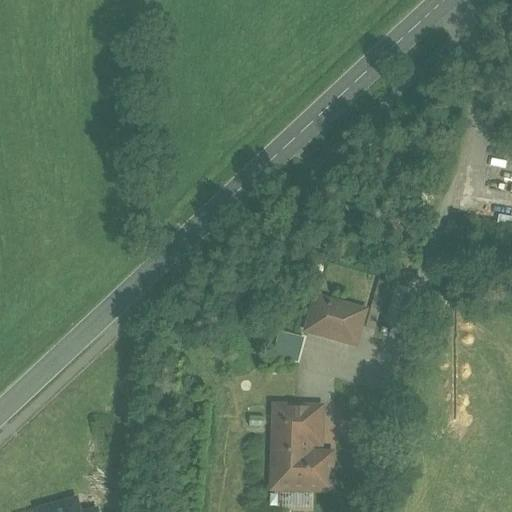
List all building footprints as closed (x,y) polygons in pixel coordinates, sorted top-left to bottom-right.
[(511,229),(511,220),(498,215),(495,223),(511,229)] [(365,313),(319,300),(310,330),(356,343),(365,313)] [(271,357),(298,362),(302,338),(276,333),(271,357)] [(322,410),(278,408),(276,489),(331,490),(332,456),(311,455),(311,443),(321,434),(322,410)] [(280,495),(280,509),(312,509),(312,495),(280,495)]
